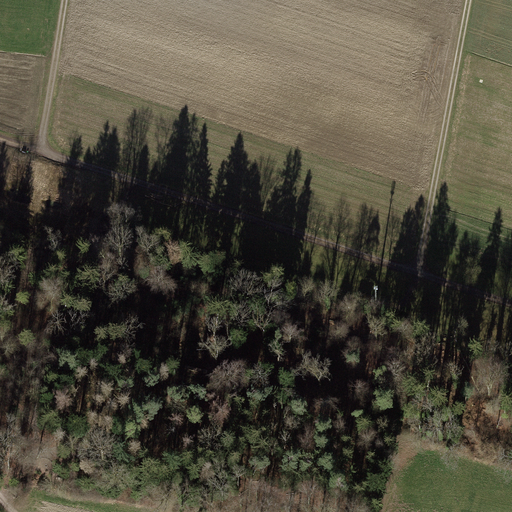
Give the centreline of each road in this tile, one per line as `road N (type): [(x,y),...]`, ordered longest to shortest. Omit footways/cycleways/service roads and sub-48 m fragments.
road 1 (track): [(511,302),(51,156)]
road 2 (track): [(45,335),(399,437)]
road 3 (track): [(420,272),(470,0)]
road 4 (track): [(420,272),(372,337),(287,317),(230,384)]
road 5 (track): [(87,273),(271,332)]
road 6 (track): [(132,180),(102,248),(45,335)]
road 7 (track): [(51,156),(43,130),(66,0)]
